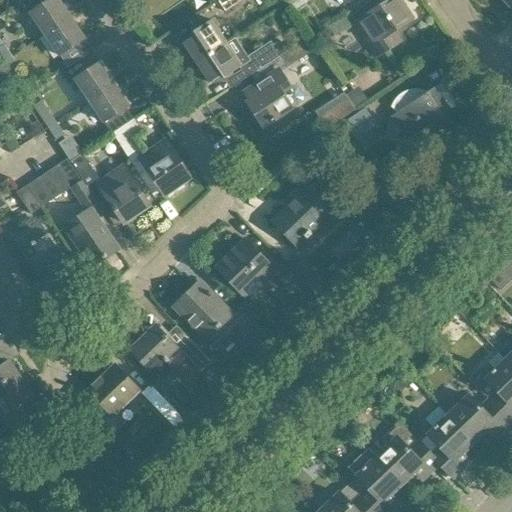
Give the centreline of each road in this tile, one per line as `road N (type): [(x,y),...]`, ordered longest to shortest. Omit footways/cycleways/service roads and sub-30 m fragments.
road 1 (residential): [(103,0),(221,176),(220,205),(74,339),(41,332),(0,270)]
road 2 (unclassified): [(158,511),(511,171)]
